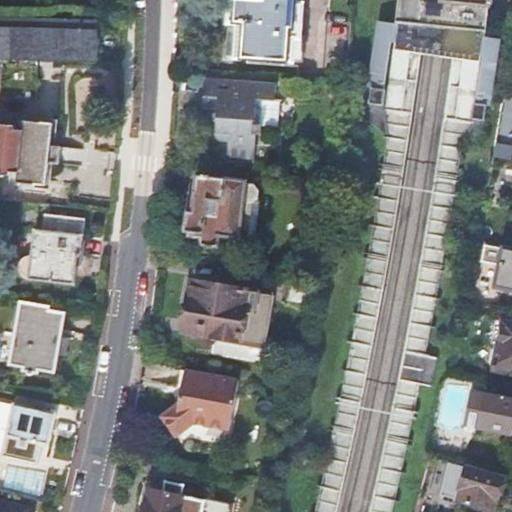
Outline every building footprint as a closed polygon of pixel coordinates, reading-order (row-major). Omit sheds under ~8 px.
[(231,0),(227,56),(298,62),(302,0),(264,0),(260,0),(231,0)] [(400,23),(386,110),(411,113),(420,52),(455,57),(446,117),(469,120),(471,115),(484,32),(487,0),(399,0),(397,22),(400,23)] [(0,58),(3,58),(3,95),(1,95),(1,97),(39,98),(40,96),(37,96),(38,59),(98,59),(98,61),(100,62),(101,19),(99,19),(99,21),(0,18),(0,58)] [(217,111),(217,121),(215,135),(215,139),(218,142),(230,143),(229,160),(253,161),(254,145),(261,146),(262,128),(277,129),(279,103),(281,103),(281,101),(275,101),(276,85),(205,80),(202,110),(217,111)] [(406,146),(411,113),(386,110),(388,135),(381,194),(368,254),(357,320),(335,430),(314,511),(332,511),(333,510),(352,431),(370,344),(383,277),(406,146)] [(465,139),(469,120),(446,117),(443,137),(423,265),(410,334),(377,486),(371,511),(391,511),(421,383),(429,384),(435,355),(426,353),(444,240),(458,161),(465,139)] [(0,123),(0,173),(10,175),(11,171),(19,172),(18,182),(47,185),(50,163),(60,165),(62,147),(52,146),(54,123),(25,120),(24,130),(15,129),(16,125),(0,123)] [(188,212),(186,232),(190,233),(190,237),(202,238),(201,246),(219,248),(220,237),(241,238),(246,203),(252,204),(259,199),(260,191),(255,185),(248,184),(248,181),(198,175),(193,212),(188,212)] [(20,264),(20,268),(20,271),(21,274),(23,276),(28,279),(74,283),(78,257),(81,257),(85,219),(46,215),(43,232),(36,231),(33,257),(27,257),(24,259),(22,261),(20,264)] [(511,249),(503,247),(495,286),(511,289),(511,249)] [(316,304),(319,283),(291,278),(288,300),(316,304)] [(191,281),(182,331),(216,337),(213,355),(263,363),(274,297),(257,294),(257,292),(191,281)] [(19,301),(9,364),(23,367),(22,371),(26,372),(26,374),(28,375),(30,375),(31,375),(33,374),(34,373),(37,374),(38,370),(55,373),(59,352),(65,353),(67,338),(61,337),(65,313),(48,310),(49,306),(19,301)] [(511,320),(502,319),(491,370),(510,374),(511,369),(511,368),(511,320)] [(176,389),(180,390),(184,372),(179,371),(176,389)] [(184,372),(180,390),(177,405),(160,420),(176,439),(192,425),(224,431),(230,427),(238,382),(184,372)] [(484,425),(484,428),(511,432),(511,398),(478,392),(472,423),(484,425)] [(13,404),(1,456),(37,463),(42,442),(48,443),(54,414),(13,404)] [(467,466),(457,500),(491,509),(493,498),(497,498),(502,477),(467,466)] [(203,511),(206,504),(177,497),(179,486),(164,483),(162,495),(148,492),(144,511),(203,511)] [(0,502),(0,511),(33,511),(34,511),(0,502)]
